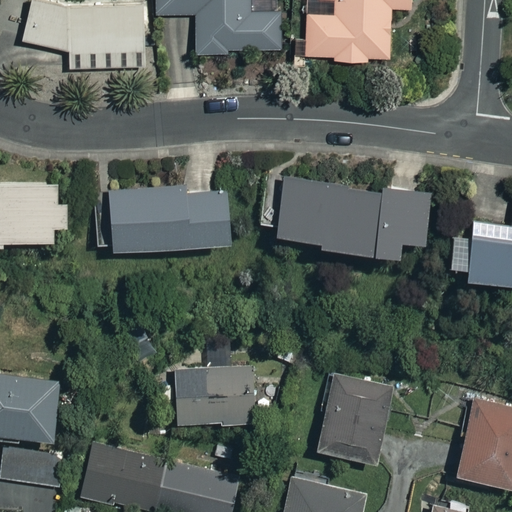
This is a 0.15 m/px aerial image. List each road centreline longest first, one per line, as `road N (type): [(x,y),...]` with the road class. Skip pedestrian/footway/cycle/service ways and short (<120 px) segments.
road 1 (residential): [(0,110),(57,127),(323,119),(474,138)]
road 2 (residential): [(474,138),(484,0)]
